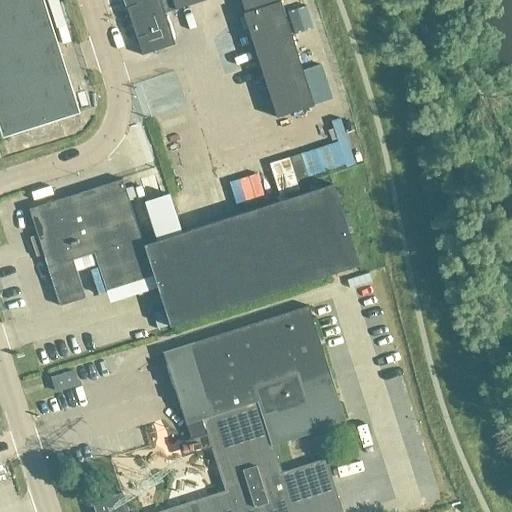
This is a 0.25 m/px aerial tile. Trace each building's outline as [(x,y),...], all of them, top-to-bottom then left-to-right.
[(42,0),(0,0),(0,131),(2,137),(79,112),(45,8),(42,0)] [(313,106),(279,0),(123,0),(141,55),(174,44),(164,13),(204,0),(240,0),(245,12),(243,13),(276,118),(313,106)] [(122,179),(28,209),(36,235),(30,237),(36,256),(43,254),(60,305),(84,297),(75,270),(97,263),(106,291),(153,275),(168,324),(358,262),(332,181),(142,243),(122,179)] [(339,511),(341,511),(340,511),(342,511),(325,457),(323,458),(324,459),(280,473),(271,444),(345,422),(307,305),(306,305),(306,306),(164,351),(163,351),(186,424),(187,423),(202,418),(225,490),(157,511),(127,511),(121,491),(91,501),(94,511),(339,511)] [(155,332),(167,328),(162,314),(150,318),(155,332)] [(77,384),(72,370),(51,377),(52,380),(56,391),(77,384)]
